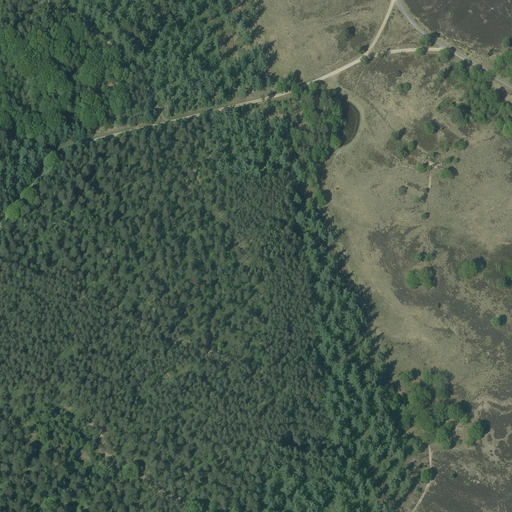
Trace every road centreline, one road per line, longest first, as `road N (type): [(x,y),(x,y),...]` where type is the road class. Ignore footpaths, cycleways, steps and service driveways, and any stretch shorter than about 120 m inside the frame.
road 1 (track): [(287,92),(62,148),(0,223)]
road 2 (track): [(202,511),(0,421)]
road 3 (track): [(52,0),(124,60),(162,124)]
road 4 (track): [(393,0),(365,54),(287,92)]
road 5 (track): [(511,87),(424,34),(398,0)]
road 6 (track): [(287,92),(325,206)]
